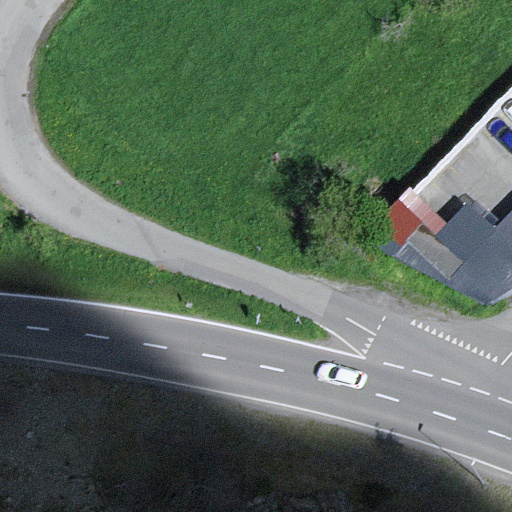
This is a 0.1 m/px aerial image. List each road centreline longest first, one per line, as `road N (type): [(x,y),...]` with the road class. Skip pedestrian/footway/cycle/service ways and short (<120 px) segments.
road 1 (unclassified): [(444,415),(425,370),(376,333),(85,213),(22,174),(0,137)]
road 2 (tertiary): [(444,415),(225,358),(0,323)]
